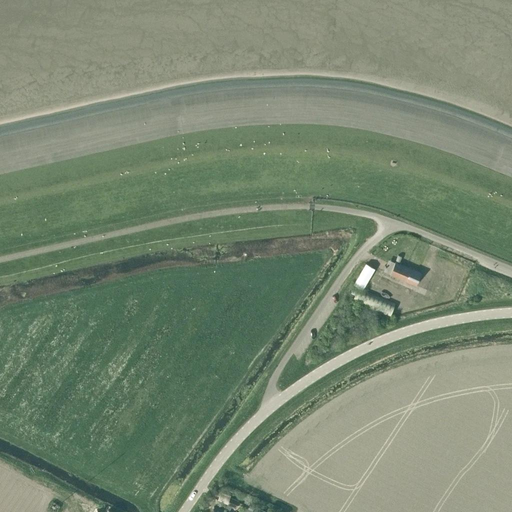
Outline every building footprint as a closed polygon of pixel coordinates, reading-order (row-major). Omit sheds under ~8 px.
[(389,274),(415,285),(420,273),(395,262),(389,274)] [(435,296),(451,302),(464,268),(448,262),(435,296)] [(374,269),(365,263),(354,284),(362,289),(374,269)] [(395,303),(357,287),(356,290),(352,299),(351,301),(389,317),(395,303)] [(236,507),(238,501),(230,497),(227,504),(236,507)]
